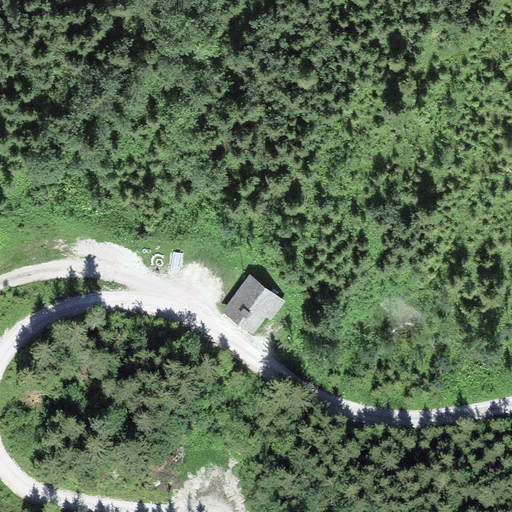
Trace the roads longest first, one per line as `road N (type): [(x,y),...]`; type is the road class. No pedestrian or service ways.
road 1 (track): [(511,401),(414,420),(332,410),(171,303),(144,274),(55,262),(0,278)]
road 2 (track): [(171,303),(106,298),(68,305),(22,329),(0,354)]
road 3 (track): [(0,465),(17,484),(50,498),(154,511)]
